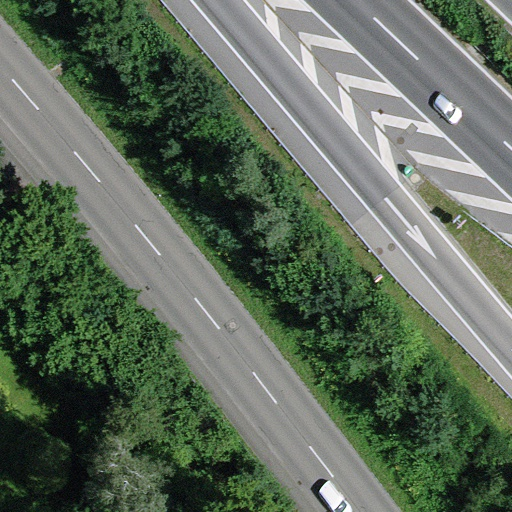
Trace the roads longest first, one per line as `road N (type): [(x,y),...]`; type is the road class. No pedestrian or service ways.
road 1 (secondary): [(362,511),(213,318),(0,65)]
road 2 (motorway): [(215,0),(511,347)]
road 3 (motorway): [(341,0),(511,161)]
